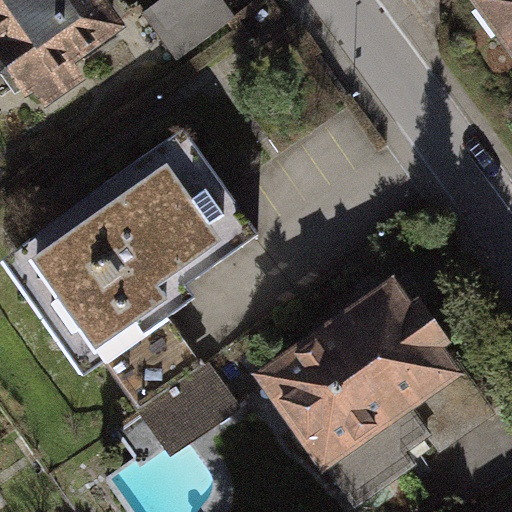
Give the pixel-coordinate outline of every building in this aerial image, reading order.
[(116,0),(0,0),(0,76),(29,117),(39,110),(50,125),(95,94),(87,82),(146,41),(116,0)] [(222,0),(170,0),(144,19),(178,66),(239,23),(222,0)] [(511,0),(478,0),(477,1),(511,47),(511,0)] [(177,121),(0,245),(0,258),(75,368),(96,355),(141,417),(168,454),(239,405),(211,369),(204,360),(164,304),(186,291),(175,278),(253,224),(177,121)] [(394,268),(248,365),(315,465),(321,461),(352,499),(431,446),(438,456),(506,408),(489,383),(472,360),(461,368),(455,360),(394,268)]
